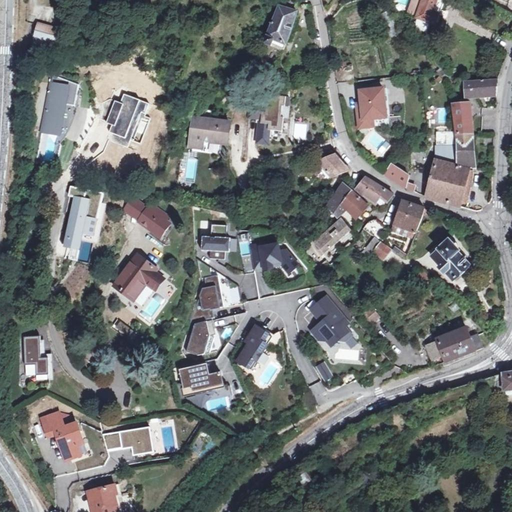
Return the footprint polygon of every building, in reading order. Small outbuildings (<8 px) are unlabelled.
[(271,46),(271,45),(273,40),(286,44),(297,11),(295,10),(297,0),(272,0),(267,12),(272,14),(275,8),(277,9),(264,43),(271,46)] [(413,0),(409,12),(414,14),(419,0),(413,0)] [(419,0),(414,14),(418,15),(417,18),(418,18),(430,23),(436,25),(445,0),(419,0)] [(430,23),(418,18),(415,25),(417,29),(424,31),(427,30),(430,23)] [(62,31),(38,26),(35,40),(59,44),(62,31)] [(273,40),(271,45),(284,49),(286,44),(273,40)] [(50,77),(41,134),(57,137),(62,106),(74,108),(77,87),(50,77)] [(497,78),(466,80),(467,95),(496,94),(498,78),(497,78)] [(385,91),(361,93),(363,106),(357,106),(359,129),(374,128),(373,120),(387,119),(385,91)] [(288,97),(268,95),(268,99),(253,97),(251,116),(261,117),(259,142),(264,142),(264,135),(268,135),(268,129),(283,131),(285,116),(281,116),(282,105),(288,105),(288,97)] [(457,120),(457,134),(471,133),(471,121),(469,103),(454,104),(457,120)] [(196,119),(192,140),(206,142),(228,146),(232,126),(196,119)] [(379,159),(391,145),(373,129),(361,143),(379,159)] [(472,168),(471,133),(457,134),(458,137),(458,146),(459,164),(472,168)] [(206,142),(192,140),(191,148),(204,150),(206,142)] [(459,166),(459,164),(458,146),(438,143),(437,160),(428,197),(459,206),(461,200),(467,202),(472,183),(474,171),(468,170),(467,168),(459,166)] [(316,154),(319,161),(330,157),(328,153),(316,154)] [(330,157),(319,161),(310,168),(323,183),(332,177),(348,170),(335,155),(330,157)] [(179,169),(179,184),(195,184),(195,159),(182,159),(182,169),(179,169)] [(405,187),(413,191),(415,184),(408,181),(410,175),(392,164),(386,175),(405,187)] [(356,190),(360,193),(363,190),(376,200),(381,195),(388,200),(395,194),(381,186),(366,177),(356,190)] [(338,216),(346,209),(341,204),(353,192),(343,183),(327,206),(338,216)] [(106,196),(73,189),(71,198),(78,199),(67,249),(82,252),(85,238),(97,241),(106,196)] [(358,196),(360,193),(356,190),(353,192),(341,204),(346,209),(356,219),(355,221),(356,223),(362,217),(359,213),(367,205),(358,196)] [(363,190),(360,193),(374,203),(376,200),(363,190)] [(137,223),(146,209),(130,197),(120,211),(137,223)] [(421,219),(424,214),(425,209),(425,208),(403,201),(402,202),(395,224),(397,225),(394,232),(413,239),(421,219)] [(146,209),(137,223),(151,233),(152,234),(155,235),(158,238),(159,239),(169,225),(165,223),(167,219),(149,206),(146,209)] [(323,254),(328,250),(351,230),(342,218),(313,241),(323,254)] [(364,228),(377,237),(386,227),(376,219),(369,221),(364,228)] [(210,236),(203,235),(202,249),(211,250),(211,257),(226,259),(226,251),(231,252),(231,238),(227,237),(228,225),(213,224),(212,234),(210,236)] [(374,250),(384,258),(392,248),(381,240),(374,250)] [(471,265),(459,252),(459,250),(458,249),(459,248),(460,244),(457,240),(452,241),(451,242),(449,240),(432,256),(454,280),(471,265)] [(267,243),(250,246),(254,270),(264,268),(264,269),(273,268),(272,264),(281,262),(281,265),(288,273),(299,265),(287,250),(280,251),(278,244),(267,246),(267,243)] [(368,257),(373,251),(367,248),(363,254),(368,257)] [(158,272),(160,269),(140,255),(117,288),(137,302),(149,285),(159,291),(168,279),(158,272)] [(76,298),(92,270),(80,262),(63,290),(76,298)] [(315,270),(319,274),(325,269),(321,265),(315,270)] [(421,271),(417,281),(429,286),(433,276),(421,271)] [(219,274),(206,276),(207,287),(204,288),(198,306),(198,310),(195,310),(191,321),(213,317),(212,308),(224,305),(219,274)] [(327,298),(314,309),(324,321),(313,331),(320,340),(327,340),(337,342),(338,340),(345,341),(351,335),(345,327),(348,324),(327,298)] [(364,318),(369,325),(380,318),(375,310),(364,318)] [(124,323),(120,329),(133,338),(137,332),(124,323)] [(211,323),(197,326),(188,352),(201,356),(204,356),(210,336),(213,335),(211,323)] [(258,323),(256,326),(273,337),(274,334),(258,323)] [(249,343),(238,360),(249,367),(254,359),(257,361),(273,337),(256,326),(249,336),(252,339),(249,343)] [(437,342),(442,355),(445,362),(484,347),(478,333),(470,336),(467,328),(436,339),(437,342)] [(41,338),(25,339),(25,367),(36,366),(37,377),(51,377),(50,360),(42,360),(41,338)] [(432,360),(442,355),(437,342),(427,346),(432,360)] [(254,359),(249,367),(251,369),(257,361),(254,359)] [(317,367),(321,373),(327,369),(324,363),(317,367)] [(206,375),(204,364),(181,369),(184,386),(181,387),(192,385),(193,389),(212,386),(212,389),(224,386),(221,372),(211,374),(206,375)] [(321,373),(325,379),(331,376),(327,369),(321,373)] [(511,372),(503,373),(504,393),(511,392),(511,372)] [(230,384),(224,386),(214,388),(216,398),(227,396),(231,395),(230,384)] [(192,385),(181,387),(183,395),(212,389),(212,386),(193,389),(192,385)] [(47,442),(56,439),(63,461),(80,456),(77,446),(83,444),(76,423),(64,427),(61,418),(42,424),(47,442)] [(150,430),(104,436),(109,452),(133,448),(134,457),(154,454),(150,430)] [(304,468),(292,476),(293,478),(303,492),(314,482),(313,481),(304,468)] [(114,486),(89,491),(93,509),(90,510),(90,511),(117,511),(114,496),(116,495),(114,486)]
